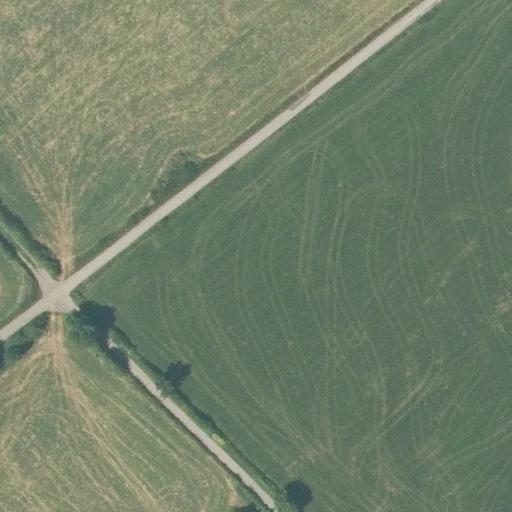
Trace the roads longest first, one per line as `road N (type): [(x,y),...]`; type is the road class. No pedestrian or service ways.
road 1 (track): [(433,0),(0,337)]
road 2 (track): [(0,235),(281,511)]
